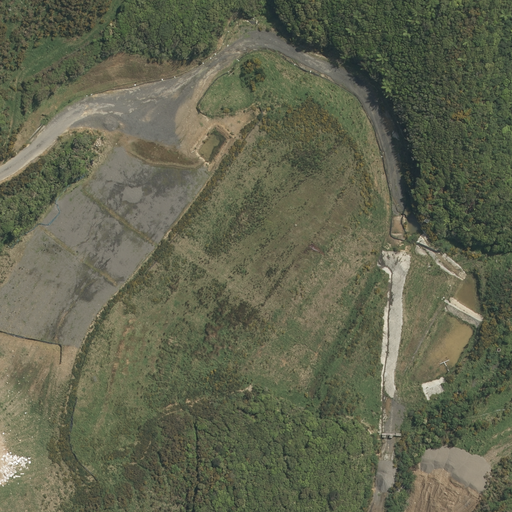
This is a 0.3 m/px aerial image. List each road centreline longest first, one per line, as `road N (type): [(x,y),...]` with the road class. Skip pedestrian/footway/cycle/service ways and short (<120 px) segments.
road 1 (track): [(166,93),(242,55),(286,51),(343,70),(388,118),(408,183),(396,429),(375,511)]
road 2 (track): [(0,178),(106,99),(166,93),(187,106),(194,127),(201,155),(189,194),(40,334)]
